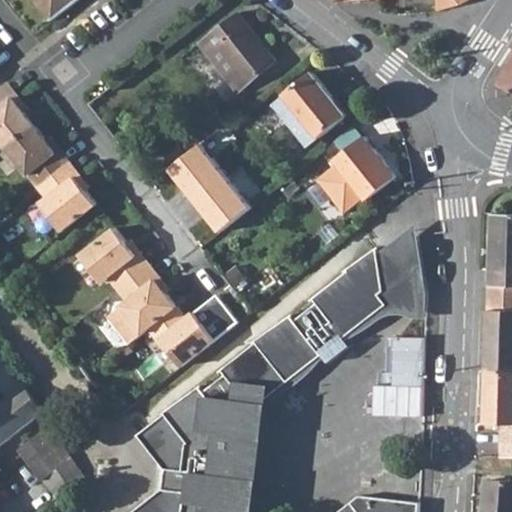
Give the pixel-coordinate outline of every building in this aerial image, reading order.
[(38,0),(56,22),(83,0),(38,0)] [(198,43),(226,78),(237,92),(239,94),(277,63),(237,13),(198,43)] [(511,92),(511,54),(496,84),(511,92)] [(273,106),(307,147),(348,114),(314,73),(273,106)] [(226,78),(219,83),(230,97),(237,92),(226,78)] [(0,91),(0,144),(6,152),(38,126),(7,86),(0,91)] [(191,154),(203,146),(227,127),(218,114),(182,142),(191,154)] [(6,152),(19,168),(25,162),(33,174),(59,153),(38,126),(6,152)] [(203,146),(214,160),(238,141),(227,127),(203,146)] [(369,201),(398,177),(365,136),(336,159),(338,163),(318,179),(346,214),(367,198),(369,201)] [(176,167),(187,181),(214,160),(203,146),(191,154),(176,167)] [(33,174),(42,186),(68,165),(59,153),(33,174)] [(42,186),(51,198),(46,203),(66,229),(99,203),(68,165),(42,186)] [(511,286),(511,214),(492,214),(491,285),(511,286)] [(123,288),(149,267),(118,228),(86,254),(107,281),(114,276),(123,288)] [(247,511),(249,500),(242,499),(253,411),(388,306),(380,296),(385,292),(377,251),(347,272),(348,273),(313,301),(317,305),(296,322),(292,317),(256,343),(257,344),(223,371),(226,377),(205,393),(201,388),(165,414),(166,415),(140,437),(166,470),(164,489),(135,511),(247,511)] [(112,316),(134,343),(147,333),(152,329),(180,307),(149,267),(123,288),(132,300),(112,316)] [(511,286),(491,285),(490,308),(511,308),(511,286)] [(152,329),(162,341),(163,340),(184,366),(240,322),(219,295),(190,319),(180,307),(152,329)] [(488,370),(511,370),(511,308),(490,308),(488,370)] [(390,382),(427,385),(430,335),(393,333),(390,382)] [(511,370),(488,370),(486,422),(505,423),(511,422),(511,370)] [(0,446),(32,423),(44,413),(29,387),(0,409),(0,446)] [(40,435),(48,448),(61,438),(53,426),(40,435)] [(22,449),(30,460),(46,480),(74,458),(72,454),(61,438),(48,448),(40,435),(22,449)] [(46,480),(57,496),(85,475),(74,458),(46,480)] [(483,511),(511,511),(511,481),(485,479),(483,511)] [(418,511),(419,502),(360,495),(338,511),(418,511)]
